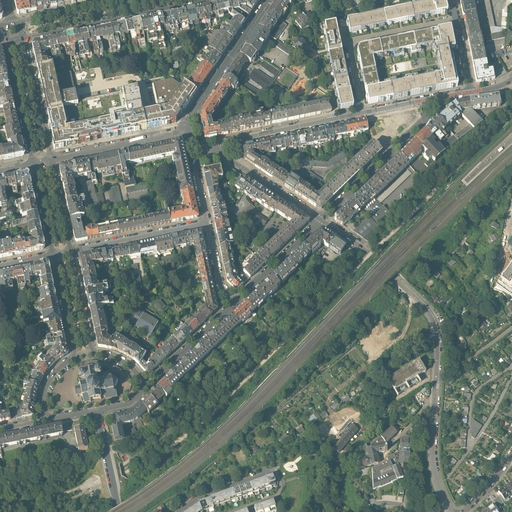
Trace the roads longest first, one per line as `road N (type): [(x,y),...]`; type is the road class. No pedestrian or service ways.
road 1 (residential): [(451,511),(434,471),(437,348),(430,315),(368,252),(321,219)]
road 2 (residential): [(362,112),(347,41),(458,19)]
road 3 (tertiary): [(23,38),(197,0)]
road 4 (tertiary): [(52,254),(74,350),(43,392),(48,417)]
road 5 (tertiary): [(142,384),(126,363),(90,346),(70,251)]
road 6 (residential): [(362,112),(227,140),(216,153)]
road 7 (residential): [(182,128),(269,0)]
road 8 (residential): [(321,219),(426,119)]
road 9 (residential): [(207,223),(70,251)]
road 10 (residential): [(50,160),(182,128)]
road 11 (tertiary): [(8,41),(32,164)]
road 12 (tertiary): [(23,38),(50,160)]
road 13 (residential): [(321,219),(216,153)]
road 14 (residential): [(142,384),(233,302)]
road 15 (residential): [(233,302),(321,219)]
